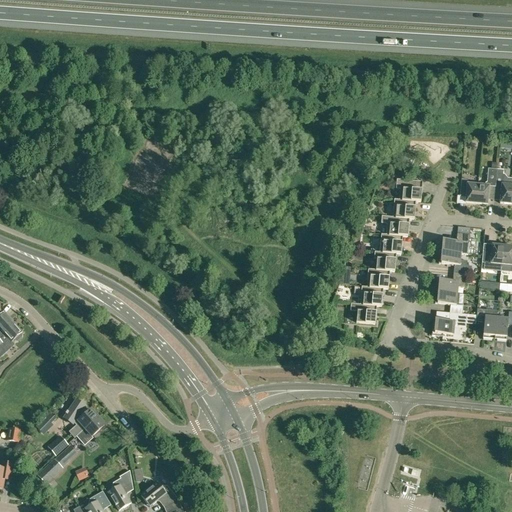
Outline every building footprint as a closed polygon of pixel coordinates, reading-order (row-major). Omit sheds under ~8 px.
[(402,163),(411,167),(414,159),(405,156),(402,163)] [(485,184),(478,183),(476,204),(487,205),(488,203),(489,203),(489,200),(494,201),(495,184),(497,170),(488,169),(487,182),(485,184)] [(464,200),(466,200),(465,203),(476,204),(478,183),(472,182),(469,185),(467,184),(468,180),(461,179),(460,197),(464,198),(464,200)] [(394,200),(421,203),(422,182),(397,180),(396,189),(400,189),(399,200),(394,200)] [(511,192),(511,185),(495,184),(494,201),(494,198),(500,198),(500,204),(511,205),(511,192)] [(420,203),(421,203),(394,200),(393,218),(388,217),(388,218),(414,220),(416,202),(420,203)] [(381,235),(408,238),(409,220),(414,220),(388,218),(382,217),(381,224),(387,225),(386,235),(381,235)] [(440,253),(461,255),(462,243),(469,244),(470,235),(469,235),(457,234),(456,242),(441,241),(440,253)] [(407,238),(408,238),(381,235),(380,253),(375,252),(375,253),(401,255),(403,237),(407,238)] [(503,246),(492,245),(492,247),(492,251),(485,250),(484,264),(492,264),(492,271),(501,272),(501,268),(503,246)] [(511,247),(503,246),(501,268),(501,272),(510,273),(510,266),(511,266),(511,247)] [(401,255),(375,253),(374,259),(378,260),(377,271),(368,270),(394,273),(396,255),(401,255)] [(454,266),(453,274),(471,275),(471,267),(467,267),(467,262),(460,261),(461,255),(440,253),(438,264),(454,266)] [(394,273),(368,270),(367,288),(362,287),(388,290),(390,272),(394,273)] [(471,275),(453,274),(453,282),(437,281),(436,292),(457,294),(458,288),(465,288),(466,275),(471,275)] [(511,285),(499,284),(499,292),(511,293),(511,282),(511,283),(511,285)] [(388,290),(362,287),(360,305),(351,304),(351,305),(381,307),(383,290),(388,290)] [(456,306),(457,294),(436,292),(435,304),(450,306),(450,314),(467,316),(467,315),(462,315),(463,306),(456,306)] [(381,307),(351,305),(350,311),(357,312),(356,323),(375,325),(377,307),(381,308),(381,307)] [(490,311),(486,310),(477,310),(476,322),(484,323),(483,338),(494,340),(496,318),(490,318),(490,311)] [(507,325),(511,325),(511,312),(509,313),(508,319),(496,318),(494,340),(506,341),(507,325)] [(0,338),(14,326),(3,314),(0,316),(0,331),(0,332),(0,331),(0,338)] [(467,316),(450,314),(449,322),(433,321),(432,336),(443,337),(443,335),(453,336),(454,328),(466,330),(467,316)] [(14,326),(0,338),(0,358),(15,345),(12,342),(14,340),(16,342),(17,342),(22,338),(22,336),(21,334),(14,326)] [(73,432),(77,437),(98,418),(91,411),(78,422),(81,425),(73,432)] [(45,419),(45,420),(51,425),(56,420),(49,414),(45,419)] [(98,418),(77,437),(84,446),(93,438),(92,437),(104,426),(98,418)] [(22,431),(9,429),(6,441),(19,444),(22,431)] [(60,438),(49,448),(56,455),(67,446),(60,438)] [(70,446),(58,457),(59,458),(64,464),(66,466),(78,455),(70,446)] [(57,461),(41,477),(44,480),(47,484),(64,468),(57,461)] [(10,482),(11,477),(13,465),(2,463),(1,469),(0,468),(0,488),(3,489),(4,481),(10,482)] [(141,470),(134,471),(136,482),(143,481),(141,470)] [(126,492),(133,488),(130,471),(119,478),(120,479),(113,484),(111,491),(108,493),(119,511),(131,504),(125,495),(126,492)] [(161,501),(166,507),(178,500),(167,487),(160,486),(158,483),(141,497),(150,508),(158,501),(161,501)] [(185,483),(180,488),(183,493),(189,488),(185,483)] [(195,490),(188,493),(192,503),(199,500),(195,490)] [(103,508),(110,504),(103,492),(90,500),(88,507),(85,509),(86,511),(103,511),(102,511),(103,508)] [(183,511),(178,500),(166,507),(167,511),(183,511)]
